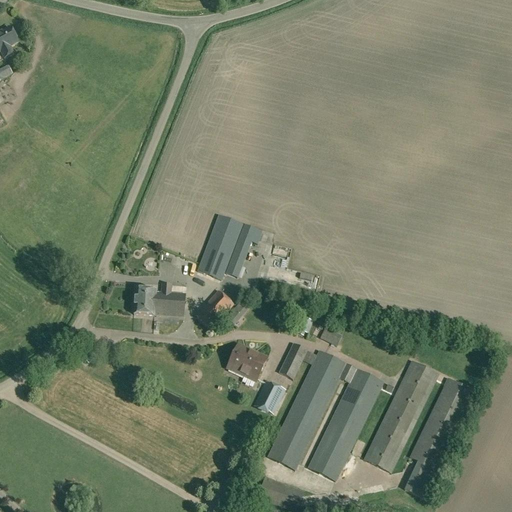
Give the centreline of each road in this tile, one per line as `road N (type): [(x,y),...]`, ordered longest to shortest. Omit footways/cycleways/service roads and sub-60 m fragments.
road 1 (unclassified): [(0,389),(49,359),(77,329),(199,22)]
road 2 (unclassified): [(199,22),(68,0)]
